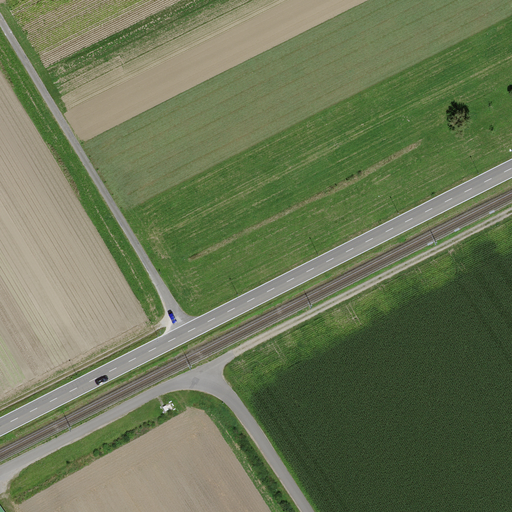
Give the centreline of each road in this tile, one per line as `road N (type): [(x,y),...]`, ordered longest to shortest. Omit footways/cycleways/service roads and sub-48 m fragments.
road 1 (primary): [(511,168),(0,429)]
road 2 (track): [(511,213),(195,372)]
road 3 (track): [(179,317),(0,410)]
